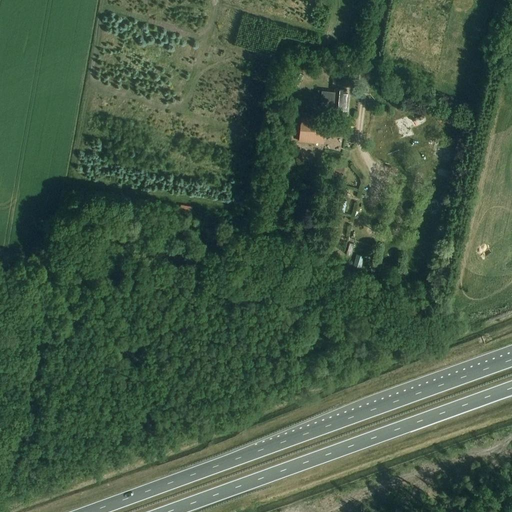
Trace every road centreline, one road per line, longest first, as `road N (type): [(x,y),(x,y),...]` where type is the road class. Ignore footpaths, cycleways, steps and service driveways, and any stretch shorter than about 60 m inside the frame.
road 1 (trunk): [(511,360),(92,511)]
road 2 (trunk): [(169,511),(511,388)]
